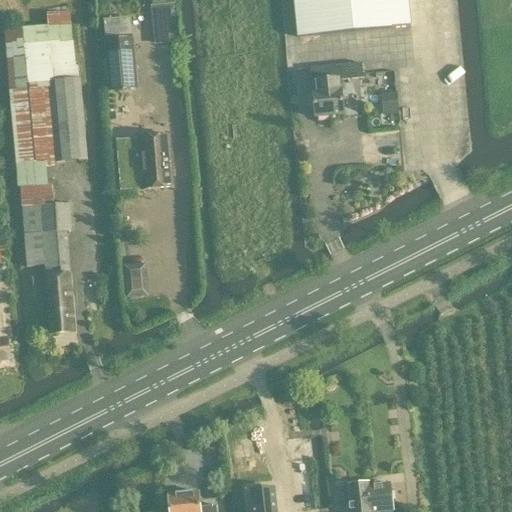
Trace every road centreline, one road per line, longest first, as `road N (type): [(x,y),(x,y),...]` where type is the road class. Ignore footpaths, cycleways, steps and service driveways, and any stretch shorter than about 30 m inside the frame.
road 1 (primary): [(0,465),(511,207)]
road 2 (unclassified): [(0,499),(511,241)]
road 3 (unknown): [(202,362),(162,100)]
